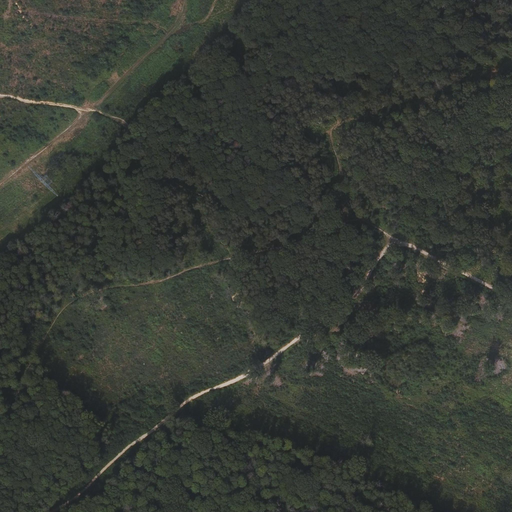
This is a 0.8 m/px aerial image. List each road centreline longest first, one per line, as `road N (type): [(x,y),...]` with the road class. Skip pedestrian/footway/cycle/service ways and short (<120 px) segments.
road 1 (track): [(45,511),(71,499),(156,422),(256,366),(347,299),(396,241)]
road 2 (track): [(396,241),(511,298)]
